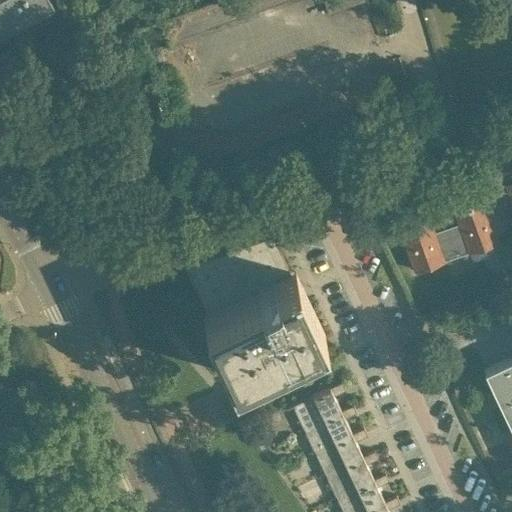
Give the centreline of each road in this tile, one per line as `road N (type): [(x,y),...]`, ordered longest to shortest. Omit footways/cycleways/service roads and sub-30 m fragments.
road 1 (residential): [(468,511),(314,182)]
road 2 (residential): [(51,287),(173,228),(314,182)]
road 3 (tertiary): [(162,511),(51,287)]
road 4 (residential): [(314,182),(511,109)]
